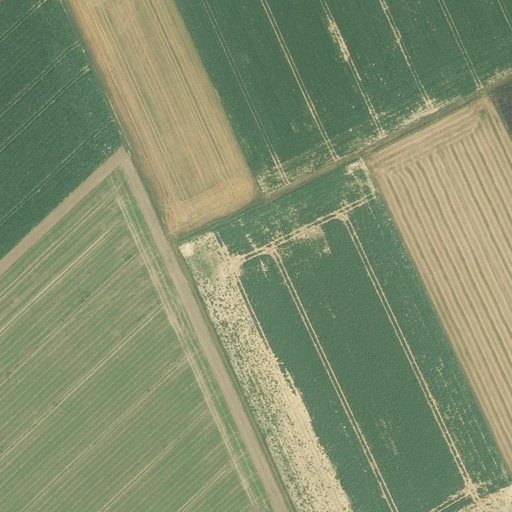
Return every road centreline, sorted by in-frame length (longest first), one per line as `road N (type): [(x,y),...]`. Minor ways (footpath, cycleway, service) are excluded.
road 1 (track): [(62,0),(288,511)]
road 2 (track): [(511,81),(174,247)]
